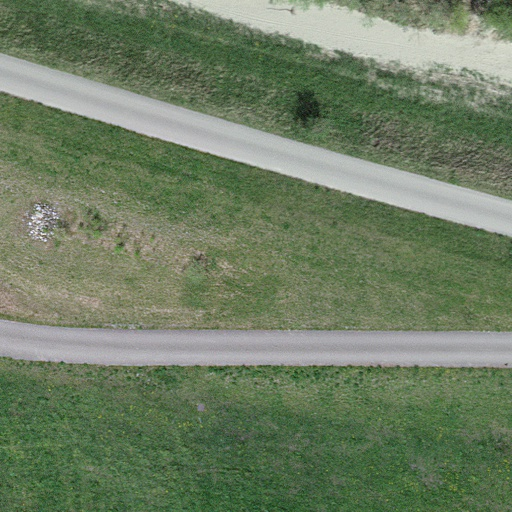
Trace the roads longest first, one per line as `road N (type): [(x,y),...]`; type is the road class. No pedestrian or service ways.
road 1 (unclassified): [(511,224),(0,69)]
road 2 (track): [(0,331),(180,351),(511,355)]
